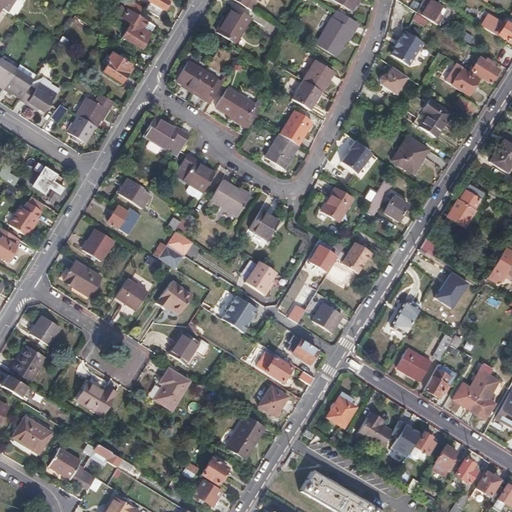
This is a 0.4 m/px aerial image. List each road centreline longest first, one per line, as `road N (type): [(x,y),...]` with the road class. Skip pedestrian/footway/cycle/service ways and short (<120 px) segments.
road 1 (residential): [(383,0),(374,40),(294,189),(219,152),(216,133),(145,88)]
road 2 (residential): [(511,81),(338,357)]
road 3 (residential): [(338,357),(511,467)]
road 4 (residential): [(338,357),(241,511)]
road 5 (residential): [(29,286),(95,172)]
road 6 (residential): [(101,331),(141,357),(126,381),(85,356)]
